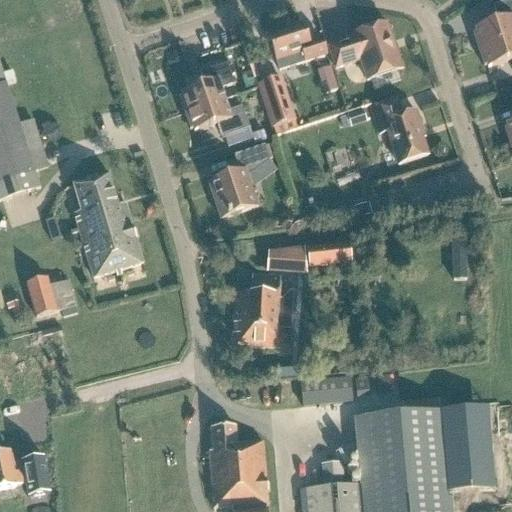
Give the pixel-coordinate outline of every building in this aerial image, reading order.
[(478,52),(511,40),(511,2),(493,8),(498,24),(475,31),(476,35),(473,36),(478,52)] [(353,42),(336,47),(328,50),(335,71),(360,63),(367,84),(401,72),(386,27),(352,38),(353,42)] [(303,28),(268,38),(279,73),(326,58),(321,43),(309,47),(303,28)] [(511,40),(478,52),(484,69),(487,68),(488,71),(510,64),(511,68),(511,40)] [(185,116),(225,102),(221,92),(235,87),(227,66),(200,75),(204,88),(181,95),(182,99),(179,100),(185,116)] [(0,67),(0,203),(40,191),(34,174),(48,170),(33,124),(19,128),(7,88),(16,85),(12,74),(3,77),(0,67)] [(280,81),(259,88),(273,131),(294,124),(280,81)] [(225,102),(185,116),(190,133),(193,132),(194,135),(217,127),(222,140),(249,131),(242,109),(229,114),(225,102)] [(419,134),(422,134),(415,114),(402,119),(396,102),(371,111),(380,136),(387,134),(399,169),(427,159),(419,134)] [(347,118),(350,128),(366,123),(363,113),(347,118)] [(263,134),(252,138),(254,145),(266,141),(263,134)] [(257,210),(247,179),(270,164),(264,148),(234,158),(240,175),(209,186),(221,222),(257,210)] [(108,179),(75,189),(82,215),(74,217),(93,282),(116,275),(117,279),(122,278),(121,274),(143,267),(125,207),(117,209),(108,179)] [(366,207),(354,210),(357,222),(369,218),(366,207)] [(309,269),(351,263),(349,246),(307,251),(309,269)] [(468,285),(467,247),(452,248),(453,285),(468,285)] [(268,256),(267,273),(283,274),(284,266),(280,266),(280,257),(268,256)] [(234,324),(232,351),(283,350),(283,334),(291,334),(294,294),(289,295),(287,296),(286,297),(284,300),(283,301),(281,302),(279,303),(280,279),(251,277),(250,296),(237,295),(235,319),(233,319),(233,323),(234,324)] [(68,283),(49,289),(47,280),(26,286),(36,321),(75,310),(68,283)] [(7,308),(11,322),(26,317),(21,303),(7,308)] [(284,372),(272,373),(273,383),(285,381),(284,372)] [(388,380),(376,381),(377,395),(390,394),(388,380)] [(350,381),(300,386),(302,410),(352,405),(350,381)] [(367,382),(354,383),(356,398),(369,397),(367,382)] [(324,492),(300,494),(302,511),(447,511),(447,496),(495,492),(488,411),(439,415),(403,419),(358,423),(364,488),(343,490),(341,467),(322,469),(324,492)] [(237,511),(267,509),(263,445),(236,447),(235,429),(211,431),(213,454),(209,455),(213,511),(217,511),(232,511),(231,511),(237,511)] [(0,457),(0,493),(16,490),(27,487),(25,475),(14,477),(10,456),(0,457)] [(30,500),(51,496),(44,458),(23,462),(30,500)]
